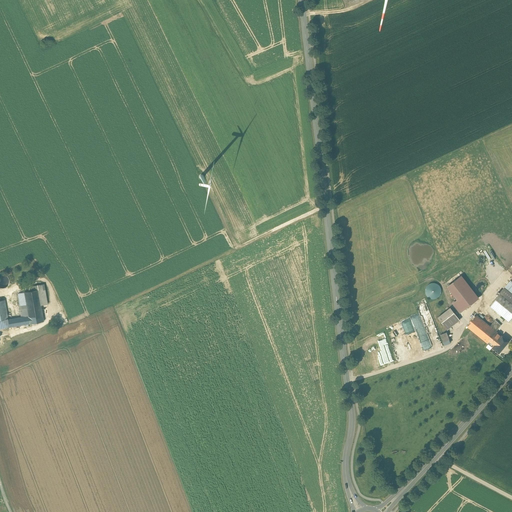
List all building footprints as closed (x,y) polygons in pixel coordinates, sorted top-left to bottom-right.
[(9,284),(9,281),(9,279),(7,276),(5,275),(2,274),(0,274),(0,287),(2,288),(5,288),(7,286),(9,284)] [(478,298),(461,277),(448,287),(458,300),(465,309),(478,298)] [(511,278),(501,292),(511,301),(511,278)] [(426,297),(440,298),(441,284),(427,283),(426,297)] [(8,320),(3,320),(4,328),(43,321),(38,290),(18,293),(21,309),(20,309),(21,317),(8,320)] [(511,318),(511,301),(501,292),(490,306),(509,322),(511,318)] [(465,309),(458,300),(454,303),(460,312),(465,309)] [(450,308),(438,317),(447,330),(460,320),(450,308)] [(68,323),(63,312),(58,314),(63,325),(68,323)] [(497,332),(477,315),(467,327),(487,343),(497,332)] [(500,324),(495,320),(491,326),(496,330),(500,324)] [(430,344),(424,323),(415,325),(422,349),(427,348),(426,345),(430,344)] [(448,332),(440,335),(444,343),(451,341),(448,332)] [(502,336),(497,332),(487,343),(492,347),(492,348),(499,353),(509,341),(502,336)]
